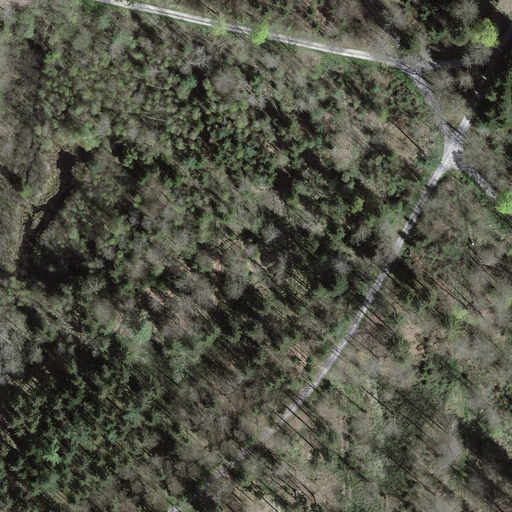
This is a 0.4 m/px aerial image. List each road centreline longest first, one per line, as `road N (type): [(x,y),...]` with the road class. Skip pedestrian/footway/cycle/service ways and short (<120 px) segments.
road 1 (track): [(172,511),(270,434),(342,349),(373,277),(452,149)]
road 2 (track): [(100,0),(406,66),(466,65),(503,49)]
road 3 (track): [(452,149),(363,0)]
